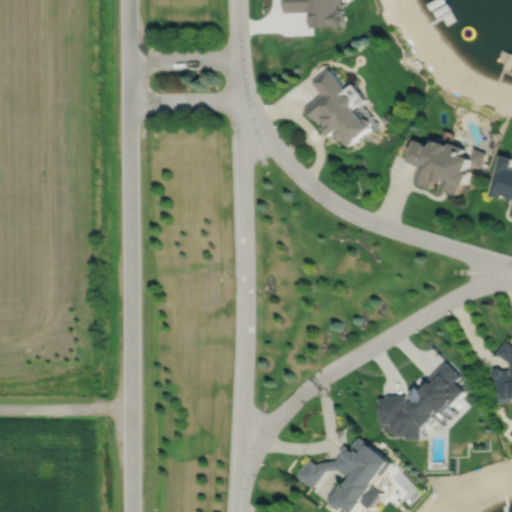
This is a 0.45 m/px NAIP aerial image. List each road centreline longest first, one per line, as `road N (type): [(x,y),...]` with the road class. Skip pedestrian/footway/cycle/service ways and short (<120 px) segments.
road 1 (residential): [(128,60),(131,511)]
road 2 (residential): [(239,59),(245,338),(238,487)]
road 3 (residential): [(511,281),(455,297),(304,389),(268,426),(238,487)]
road 4 (residential): [(241,102),(295,170),(342,207),(511,265)]
